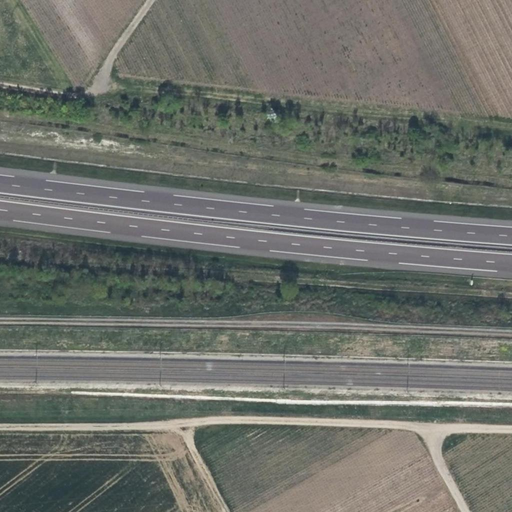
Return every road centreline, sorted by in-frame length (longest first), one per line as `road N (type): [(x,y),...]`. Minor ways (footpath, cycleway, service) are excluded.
road 1 (motorway): [(0,208),(511,262)]
road 2 (motorway): [(511,236),(0,182)]
road 3 (track): [(0,426),(511,427)]
road 4 (track): [(0,83),(91,97),(156,0)]
